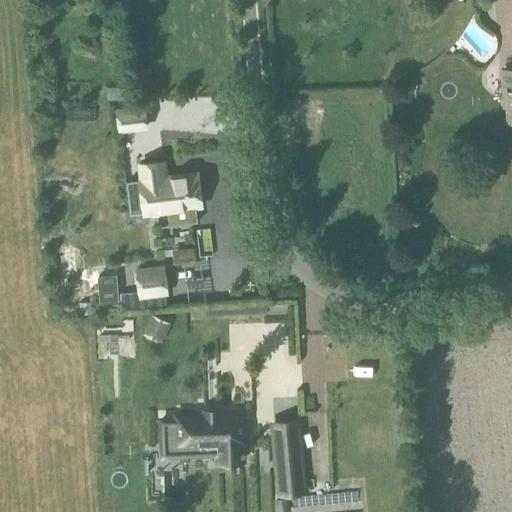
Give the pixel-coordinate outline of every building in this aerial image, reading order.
[(92,67),(114,67),(113,23),(91,24),(92,67)] [(77,26),(81,49),(91,48),(88,24),(77,26)] [(511,71),(503,72),(505,105),(508,105),(509,120),(511,120),(511,71)] [(138,106),(116,108),(118,132),(140,130),(138,106)] [(138,181),(126,182),(130,214),(144,213),(144,217),(167,214),(168,226),(198,222),(192,172),(163,175),(162,161),(136,164),(138,181)] [(162,267),(136,269),(139,295),(165,293),(162,267)] [(115,276),(98,277),(100,300),(116,299),(115,276)] [(91,301),(80,302),(80,314),(92,313),(91,301)] [(153,317),(149,326),(167,335),(171,325),(153,317)] [(191,397),(232,391),(225,346),(184,352),(191,397)] [(152,408),(167,412),(174,384),(159,380),(152,408)] [(176,418),(164,419),(165,440),(186,439),(187,444),(198,444),(198,454),(221,453),(222,461),(245,460),(245,448),(242,448),(242,442),(244,442),(244,428),(243,412),(220,413),(220,409),(204,410),(204,413),(176,414),(176,418)] [(278,494),(304,492),(299,418),(273,420),(278,494)] [(187,504),(205,507),(209,485),(192,481),(187,504)] [(290,511),(289,499),(275,500),(276,511),(290,511)]
